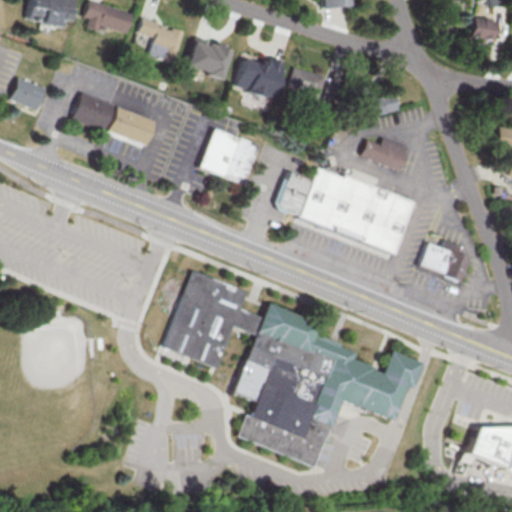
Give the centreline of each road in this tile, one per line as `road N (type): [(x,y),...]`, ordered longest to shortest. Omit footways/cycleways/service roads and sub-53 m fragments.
road 1 (tertiary): [(511,355),(0,149)]
road 2 (residential): [(398,0),(485,222),(507,300),(507,353)]
road 3 (residential): [(511,83),(462,80),(421,54),(233,0)]
